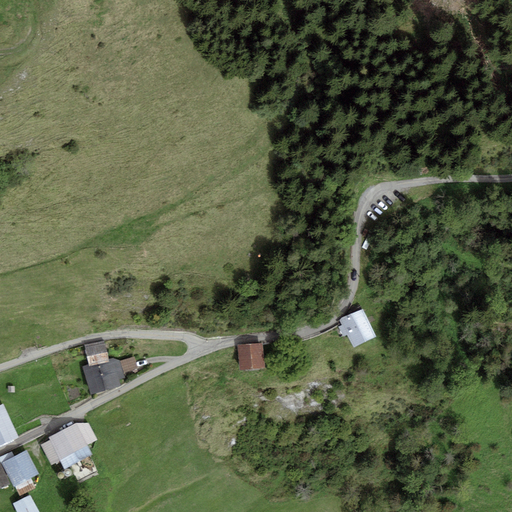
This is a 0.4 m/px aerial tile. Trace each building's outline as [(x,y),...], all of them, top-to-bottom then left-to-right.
[(341,317),(339,321),(354,347),(376,337),(363,309),(362,309),(360,306),(351,310),(352,313),(341,317)] [(17,340),(21,351),(37,345),(34,335),(17,340)] [(105,340),(84,345),(89,364),(89,366),(109,361),(109,359),(105,340)] [(263,341),(237,344),(240,370),(265,367),(263,341)] [(135,357),(120,361),(124,373),(138,368),(135,357)] [(109,361),(89,366),(89,364),(82,367),(91,395),(121,385),(119,380),(125,378),(124,373),(120,361),(120,360),(113,358),(109,359),(109,361)] [(0,445),(19,437),(3,405),(0,406),(0,445)] [(49,437),(51,440),(41,445),(51,464),(61,459),(65,467),(91,454),(87,445),(97,440),(88,423),(76,423),(49,437)] [(15,455),(1,462),(14,487),(15,486),(20,496),(36,488),(31,478),(40,474),(27,449),(15,455)] [(0,457),(0,460),(1,462),(15,455),(12,451),(0,457)] [(0,488),(11,484),(0,461),(0,488)] [(39,511),(40,511),(30,494),(12,504),(16,511),(39,511)]
